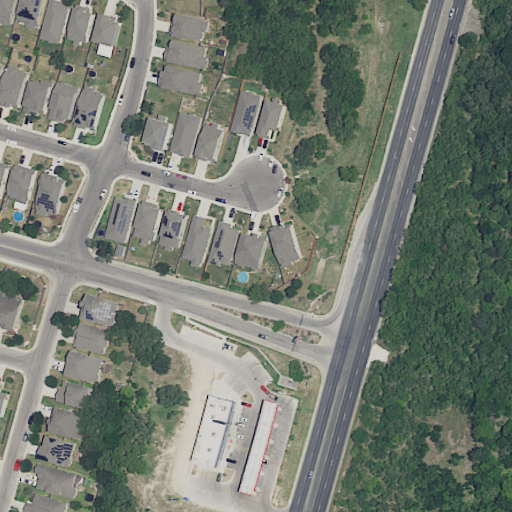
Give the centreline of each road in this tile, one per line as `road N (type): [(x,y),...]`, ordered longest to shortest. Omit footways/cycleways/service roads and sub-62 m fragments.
road 1 (secondary): [(450,0),(306,511)]
road 2 (residential): [(145,0),(143,52),(112,163),(67,264)]
road 3 (residential): [(261,183),(220,193),(0,131)]
road 4 (residential): [(67,264),(0,507)]
road 5 (tertiary): [(180,295),(0,244)]
road 6 (tertiary): [(180,295),(212,317),(348,363)]
road 7 (tertiary): [(356,336),(180,295)]
